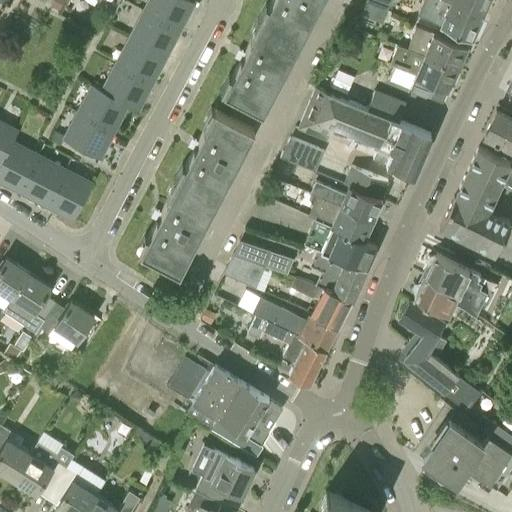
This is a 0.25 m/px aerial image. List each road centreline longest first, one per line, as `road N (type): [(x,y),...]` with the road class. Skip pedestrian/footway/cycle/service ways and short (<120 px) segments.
road 1 (residential): [(357,410),(372,306),(511,16)]
road 2 (residential): [(89,260),(216,24),(217,0)]
road 3 (residential): [(317,419),(89,260)]
